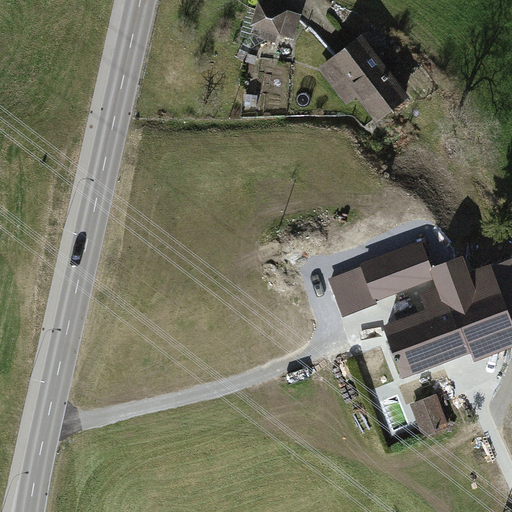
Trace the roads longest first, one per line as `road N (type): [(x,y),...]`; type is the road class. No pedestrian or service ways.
road 1 (secondary): [(139,0),(26,511)]
road 2 (track): [(47,417),(86,417),(215,384),(364,320)]
road 3 (track): [(511,486),(461,372)]
